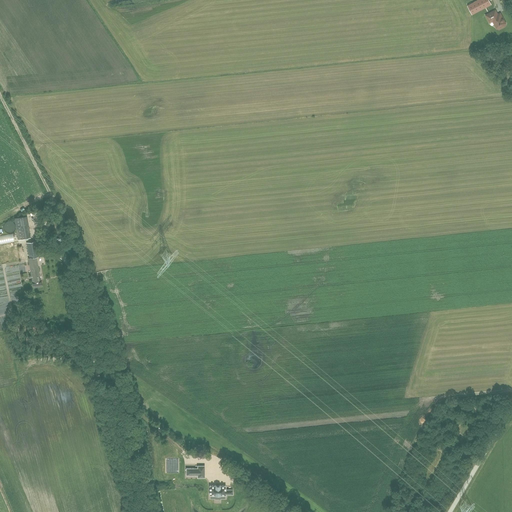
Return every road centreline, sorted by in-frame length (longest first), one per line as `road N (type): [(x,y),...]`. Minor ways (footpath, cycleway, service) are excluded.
road 1 (track): [(148,511),(103,312),(0,91)]
road 2 (unclassified): [(450,511),(511,407)]
